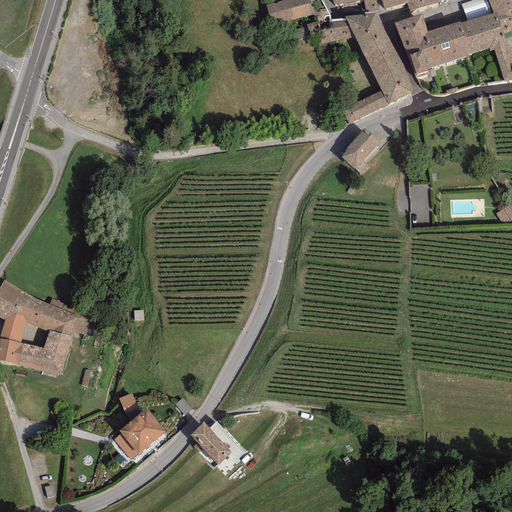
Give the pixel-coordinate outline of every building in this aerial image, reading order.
[(306,0),(288,0),(266,6),(271,27),(311,16),(306,0)] [(331,0),(333,7),(362,3),(366,13),(377,11),(375,0),(331,0)] [(379,0),(384,11),(406,6),(409,14),(440,5),(438,0),(379,0)] [(511,0),(486,0),(493,16),(497,15),(503,34),(511,31),(511,0)] [(327,10),(313,14),(316,23),(307,26),(311,38),(315,48),(354,40),(345,20),(331,22),(331,17),(327,10)] [(493,16),(460,27),(470,58),(488,50),(489,53),(493,52),(503,82),(503,84),(511,83),(511,70),(511,67),(511,66),(511,61),(511,59),(511,58),(511,49),(511,47),(507,48),(503,34),(497,15),(493,16)] [(373,16),(345,20),(381,93),(342,112),(349,125),(413,94),(396,55),(373,16)] [(422,17),(394,26),(415,80),(418,80),(429,77),(427,71),(470,58),(460,27),(459,25),(427,35),(422,17)] [(311,38),(307,26),(286,34),(288,44),(311,38)] [(379,147),(363,133),(339,159),(354,173),(355,171),(360,175),(367,168),(363,164),(379,147)] [(511,224),(511,213),(509,207),(496,215),(502,225),(511,224)] [(0,319),(6,323),(0,343),(0,364),(61,379),(78,318),(35,300),(5,283),(0,291),(0,319)] [(132,394),(118,399),(126,419),(139,413),(132,394)] [(182,412),(189,409),(184,399),(177,402),(182,412)] [(147,412),(113,439),(131,460),(137,455),(139,456),(165,434),(147,412)] [(204,425),(190,438),(217,467),(231,455),(204,425)]
